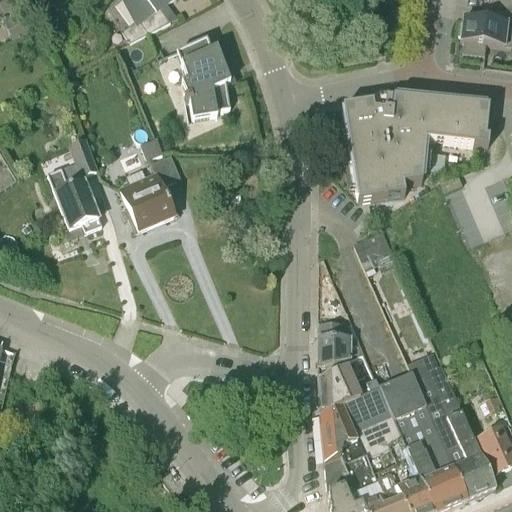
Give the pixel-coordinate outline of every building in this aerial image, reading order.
[(17,13),(10,0),(0,0),(0,11),(4,19),(17,13)] [(129,47),(169,27),(158,13),(175,0),(128,0),(121,6),(133,27),(121,36),(129,47)] [(511,0),(489,0),(488,12),(511,15),(511,0)] [(510,53),(511,39),(511,15),(488,12),(486,24),(463,21),(462,26),(459,26),(457,41),(460,41),(460,46),(463,47),(462,59),(483,62),(485,49),(510,53)] [(210,56),(205,45),(157,65),(156,61),(155,62),(157,67),(175,59),(186,83),(180,86),(186,98),(183,100),(185,105),(188,105),(191,123),(216,119),(215,115),(229,113),(224,87),(229,85),(215,53),(210,56)] [(70,76),(82,70),(77,61),(60,70),(65,79),(67,78),(68,77),(69,77),(70,76)] [(80,87),(72,80),(67,86),(75,93),(80,87)] [(372,107),(341,112),(357,208),(404,200),(402,190),(421,187),(425,146),(487,152),(488,142),(485,141),(488,112),(392,102),(391,104),(372,108),(372,107)] [(145,166),(162,159),(155,142),(138,149),(145,166)] [(76,149),(88,179),(97,175),(84,146),(76,149)] [(81,182),(88,179),(76,149),(68,152),(75,170),(48,181),(54,196),(53,197),(70,242),(83,237),(84,240),(101,234),(81,182)] [(136,237),(173,221),(160,191),(179,183),(170,161),(150,169),(155,179),(119,194),(136,237)] [(443,198),(460,190),(456,181),(439,189),(443,198)] [(26,229),(20,234),(24,239),(30,234),(26,229)] [(393,262),(381,236),(352,250),(365,276),(393,262)] [(333,374),(345,369),(345,367),(349,366),(349,365),(363,359),(356,343),(353,344),(347,330),(317,329),(316,346),(317,378),(326,378),(326,374),(333,374)] [(410,380),(465,507),(494,495),(461,417),(440,371),(434,358),(407,369),(411,380),(410,380)] [(379,395),(379,393),(378,394),(374,384),(365,388),(359,375),(350,379),(346,372),(344,372),(345,369),(333,374),(326,374),(326,378),(317,378),(317,383),(319,421),(343,411),(379,395)] [(430,511),(453,511),(465,507),(410,380),(379,393),(379,395),(402,446),(430,511)] [(388,452),(402,446),(379,395),(343,411),(365,462),(388,452)] [(483,420),(503,412),(498,401),(478,409),(483,420)] [(344,472),(365,462),(343,411),(319,421),(319,427),(323,471),(341,464),(344,472)] [(494,479),(511,471),(511,457),(507,446),(511,443),(511,436),(505,422),(492,427),(496,435),(478,443),(494,479)] [(430,511),(402,446),(388,452),(396,471),(374,481),(386,511),(387,511),(401,507),(402,511),(430,511)] [(365,464),(366,463),(365,462),(344,472),(361,511),(402,511),(401,507),(387,511),(386,511),(374,481),(373,482),(365,464)] [(361,511),(344,472),(341,464),(323,471),(327,511),(361,511)]
